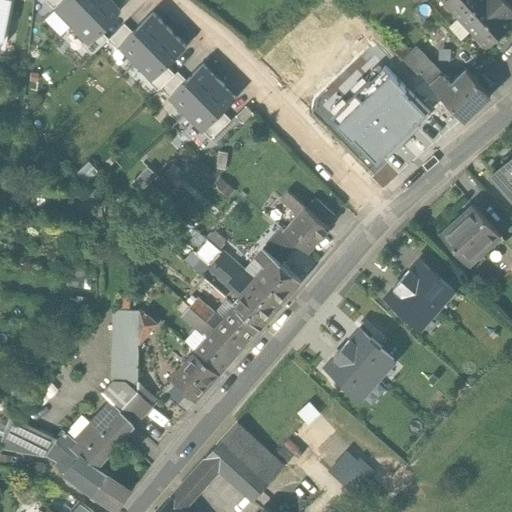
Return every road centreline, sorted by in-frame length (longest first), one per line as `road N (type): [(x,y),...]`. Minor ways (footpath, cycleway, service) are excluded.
road 1 (tertiary): [(130,511),(383,221)]
road 2 (residential): [(383,221),(240,75),(206,28),(170,0)]
road 3 (tertiary): [(383,221),(450,149),(511,100)]
